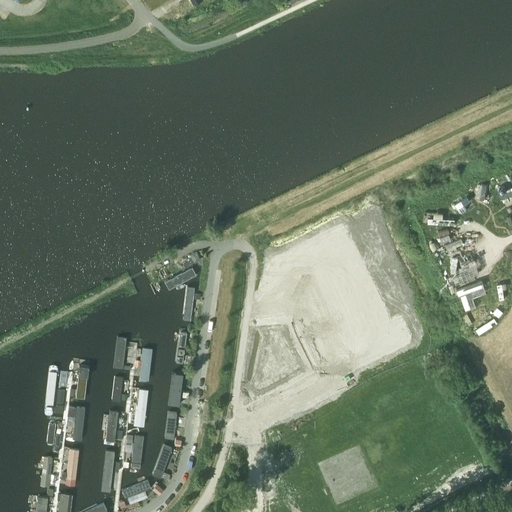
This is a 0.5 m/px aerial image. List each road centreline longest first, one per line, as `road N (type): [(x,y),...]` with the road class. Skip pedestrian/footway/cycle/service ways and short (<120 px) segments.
road 1 (track): [(235,243),(511,105)]
road 2 (residential): [(142,511),(179,473),(213,257),(235,243)]
road 3 (residential): [(197,511),(229,431),(253,268),(251,253),(235,243)]
road 4 (unclassified): [(146,16),(102,40),(0,51)]
